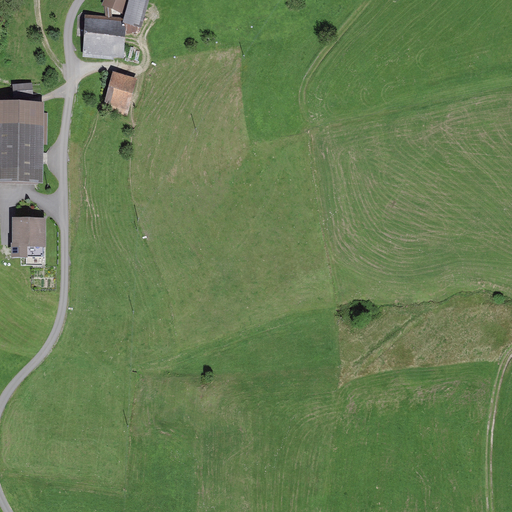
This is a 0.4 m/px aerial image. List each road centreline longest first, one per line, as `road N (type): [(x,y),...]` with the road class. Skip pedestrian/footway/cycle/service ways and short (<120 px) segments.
road 1 (track): [(0,406),(49,344),(60,316),(67,38),(79,0)]
road 2 (track): [(511,348),(485,466),(490,511)]
